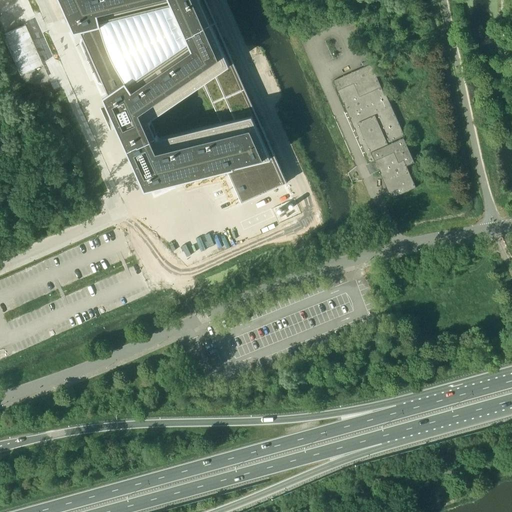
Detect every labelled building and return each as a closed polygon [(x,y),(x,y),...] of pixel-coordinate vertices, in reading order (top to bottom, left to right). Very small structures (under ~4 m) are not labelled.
[(64,0),(74,21),(78,19),(84,32),(81,42),(91,65),(99,83),(108,87),(114,101),(110,103),(146,183),(150,182),(152,186),(155,185),(157,188),(162,185),(164,188),(192,181),(193,182),(227,174),(242,208),(290,187),(206,0),(64,0)] [(32,22),(9,31),(26,71),(48,62),(32,22)] [(375,160),(382,176),(407,165),(415,162),(404,139),(406,138),(387,98),(371,64),(333,81),(358,137),(357,138),(360,146),(362,145),(369,163),(375,160)] [(416,190),(407,165),(382,176),(391,201),(416,190)] [(127,237),(133,249),(144,243),(139,231),(127,237)] [(150,275),(154,286),(170,280),(168,276),(208,261),(203,248),(177,258),(171,241),(156,247),(163,265),(153,269),(155,274),(150,275)]
